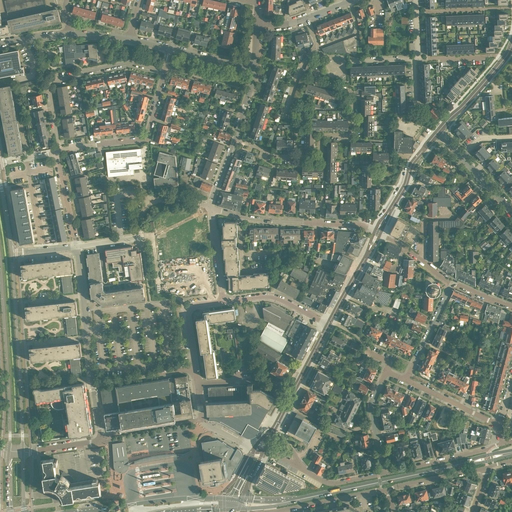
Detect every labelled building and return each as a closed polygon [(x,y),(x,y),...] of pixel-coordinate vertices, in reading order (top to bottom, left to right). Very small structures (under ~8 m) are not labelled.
[(289,5),(289,12),(290,15),(298,12),(298,13),(306,9),(303,0),(302,0),(299,0),(296,1),(297,2),(289,5)] [(396,5),(394,0),(387,0),(390,7),(391,11),(395,10),(393,6),(396,5)] [(404,7),(402,0),(394,0),(396,5),(398,9),(404,7)] [(240,10),(236,9),(237,6),(228,4),(226,15),(238,18),(238,16),(240,10)] [(371,6),(366,8),(368,11),(366,12),(368,18),(375,16),(373,10),(374,9),(373,6),(371,6)] [(357,10),(359,16),(357,17),(358,22),(359,25),(359,26),(362,25),(361,24),(362,24),(361,21),(360,21),(360,19),(363,18),(365,17),(362,9),(357,10)] [(61,21),(58,10),(53,11),(53,10),(8,21),(11,32),(11,33),(61,21)] [(351,13),(345,15),(348,23),(354,21),(351,13)] [(220,19),(218,25),(222,26),(225,27),(233,29),(235,29),(236,26),(237,23),(237,20),(238,18),(226,15),(220,18),(220,19)] [(345,15),(339,17),(343,25),(348,23),(345,15)] [(339,17),(334,19),(337,28),(343,25),(339,17)] [(0,34),(11,32),(8,21),(7,18),(1,19),(0,19),(0,34)] [(337,28),(334,19),(328,22),(331,30),(337,28)] [(146,31),(148,22),(142,21),(140,29),(146,31)] [(154,24),(148,22),(146,31),(152,32),(154,24)] [(331,30),(328,22),(322,24),(325,32),(331,30)] [(325,32),(322,24),(316,26),(319,34),(325,32)] [(164,35),(166,27),(160,25),(158,34),(164,35)] [(222,26),(220,34),(223,34),(222,40),(220,46),(230,48),(232,43),(231,43),(232,38),(233,38),(233,37),(234,33),(232,32),(233,29),(225,27),(222,26)] [(166,27),(164,35),(170,37),(172,28),(166,27)] [(178,30),(176,38),(182,40),(184,31),(185,29),(179,28),(178,30)] [(377,37),(384,37),(384,29),(377,29),(377,28),(371,28),(371,36),(371,38),(377,38),(377,37)] [(184,31),(182,40),(188,41),(191,33),(191,31),(185,29),(184,31)] [(303,31),(300,32),(303,43),(309,42),(309,43),(313,42),(310,35),(307,36),(307,33),(303,34),(303,31)] [(297,32),(298,35),(295,36),(298,45),(303,43),(300,32),(297,32)] [(200,44),(202,36),(196,35),(194,43),(200,44)] [(357,35),(342,41),(347,53),(348,53),(357,56),(357,42),(360,42),(360,35),(357,35)] [(202,36),(200,44),(207,46),(209,38),(202,36)] [(347,53),(342,41),(322,49),(323,52),(347,53)] [(73,62),(75,62),(75,60),(77,60),(77,58),(89,57),(89,58),(97,59),(97,60),(98,60),(96,43),(96,44),(88,44),(75,46),(76,48),(72,48),(72,44),(64,45),(65,53),(64,53),(65,57),(66,65),(74,64),(73,62)] [(18,50),(0,53),(0,77),(24,73),(23,67),(20,67),(19,66),(20,66),(18,56),(19,56),(18,50)] [(269,70),(280,74),(283,75),(284,69),(274,66),(272,69),(270,68),(269,70)] [(465,71),(464,71),(473,79),(477,74),(477,73),(479,71),(476,68),(474,71),(471,68),(466,73),(465,71)] [(280,74),(269,70),(268,73),(271,74),(270,77),(279,80),(280,74)] [(464,71),(461,75),(469,83),(473,79),(464,71)] [(135,82),(137,74),(131,72),(129,82),(131,82),(131,81),(135,82)] [(119,74),(121,82),(124,82),(124,83),(127,82),(125,73),(122,74),(121,73),(120,73),(119,74)] [(143,75),(141,84),(147,85),(149,77),(146,76),(146,75),(144,75),(144,76),(143,75)] [(176,85),(178,77),(178,76),(176,75),(175,76),(172,75),(170,84),(172,85),(173,84),(176,85)] [(461,76),(458,81),(465,88),(469,83),(461,75),(461,76)] [(155,79),(149,77),(147,85),(150,86),(150,87),(152,88),(155,79)] [(266,79),(265,82),(277,85),(279,80),(270,77),(269,80),(266,79)] [(103,78),(100,78),(98,78),(98,79),(97,79),(99,87),(102,86),(103,88),(105,87),(103,78)] [(187,79),(184,78),(182,87),(188,88),(190,80),(189,80),(189,79),(187,79)] [(200,83),(199,83),(199,82),(197,81),(197,82),(194,81),(191,90),(194,91),(194,90),(198,91),(200,83)] [(458,81),(454,85),(461,92),(465,88),(458,81)] [(277,85),(265,82),(264,84),(267,85),(266,88),(275,91),(277,85)] [(205,84),(203,92),(209,94),(211,86),(211,85),(209,84),(208,85),(205,84)] [(449,88),(449,89),(458,96),(461,92),(454,85),(450,89),(449,88)] [(22,147),(21,148),(10,86),(0,87),(0,103),(10,155),(22,153),(21,150),(22,149),(22,147)] [(364,91),(376,95),(375,86),(364,87),(364,91)] [(217,89),(217,88),(214,87),(213,93),(216,93),(215,97),(221,98),(223,91),(217,89)] [(275,91),(266,88),(265,91),(263,90),(262,93),(273,96),(275,91)] [(447,95),(444,98),(448,101),(450,98),(453,101),(458,96),(449,89),(445,93),(447,95)] [(221,98),(220,101),(226,102),(226,100),(228,92),(223,91),(221,98)] [(337,93),(332,92),(329,101),(334,102),(334,103),(337,104),(340,97),(336,96),(337,93)] [(273,96),(262,93),(261,95),(263,96),(262,99),(271,102),(273,96)] [(138,101),(139,101),(147,103),(149,97),(140,95),(138,101)] [(167,96),(165,102),(174,105),(175,101),(176,101),(176,99),(167,96)] [(493,96),(485,97),(486,108),(494,108),(493,96)] [(361,105),(371,105),(371,100),(373,100),(373,97),(367,97),(367,100),(361,100),(361,105)] [(33,101),(33,104),(32,105),(32,107),(43,105),(42,99),(36,100),(37,100),(33,101)] [(164,108),(172,110),(174,105),(165,102),(165,105),(164,105),(163,107),(164,108)] [(428,108),(431,110),(428,113),(435,119),(436,118),(437,119),(438,117),(438,116),(440,114),(433,108),(434,107),(437,105),(434,102),(431,105),(432,105),(431,106),(431,105),(428,108)] [(257,106),(256,109),(268,112),(270,107),(261,104),(260,107),(257,106)] [(105,123),(106,125),(107,135),(108,136),(110,135),(110,134),(113,134),(112,131),(114,130),(112,106),(108,107),(108,112),(109,112),(110,122),(105,123)] [(118,123),(116,108),(115,108),(115,106),(112,106),(114,130),(116,130),(117,134),(118,134),(120,134),(120,133),(123,133),(122,125),(122,123),(122,122),(118,123)] [(146,109),(138,107),(136,112),(144,115),(145,112),(146,112),(146,110),(146,109)] [(486,110),(482,110),(483,115),(487,114),(487,120),(495,119),(494,108),(486,108),(486,110)] [(233,115),(233,113),(221,109),(220,109),(219,113),(220,113),(219,115),(222,116),(230,118),(231,115),(233,115)] [(268,112),(256,109),(255,111),(258,112),(257,115),(266,118),(268,112)] [(144,115),(136,112),(135,112),(133,118),(136,119),(135,122),(140,123),(141,120),(142,121),(144,115)] [(171,116),(162,114),(161,120),(170,122),(172,117),(171,116)] [(229,122),(230,118),(222,116),(219,115),(218,120),(230,124),(230,122),(229,122)] [(254,117),(253,120),(264,123),(266,118),(257,115),(256,118),(254,117)] [(511,117),(498,119),(499,126),(511,124),(511,117)] [(230,124),(218,120),(216,126),(226,130),(227,126),(229,127),(230,124)] [(264,123),(253,120),(252,122),(254,123),(253,126),(262,129),(264,123)] [(459,134),(467,126),(462,120),(455,126),(457,128),(454,131),(458,135),(459,134)] [(159,127),(158,130),(166,132),(168,126),(160,124),(159,125),(158,127),(159,127)] [(250,128),(249,131),(260,135),(262,129),(253,126),(252,129),(250,128)] [(468,127),(467,126),(459,134),(458,135),(462,139),(465,136),(467,138),(472,133),(467,127),(468,127)] [(166,132),(158,130),(156,136),(165,138),(166,132)] [(260,135),(249,131),(248,133),(251,134),(250,137),(258,140),(260,135)] [(413,152),(413,138),(403,137),(403,131),(395,131),(395,132),(394,132),(394,148),(398,148),(398,152),(413,152)] [(229,139),(214,133),(214,134),(208,132),(207,135),(213,137),(213,136),(218,138),(217,139),(228,142),(229,139)] [(165,138),(156,136),(155,138),(156,139),(155,142),(165,144),(166,142),(164,141),(165,138)] [(501,143),(498,144),(498,147),(498,148),(501,148),(501,152),(507,151),(506,142),(503,142),(504,142),(501,142),(501,143)] [(486,150),(481,144),(475,149),(477,151),(474,153),(476,155),(476,156),(478,158),(486,150)] [(222,149),(211,145),(210,147),(212,147),(211,150),(221,154),(222,149)] [(143,168),(141,148),(106,152),(108,177),(131,175),(130,169),(143,168)] [(492,156),(486,150),(478,158),(479,160),(480,159),(482,162),(485,159),(486,160),(486,161),(492,156)] [(238,158),(256,164),(259,155),(256,154),(255,154),(247,152),(244,151),(241,153),(240,152),(238,158)] [(161,186),(163,186),(166,185),(166,186),(178,184),(176,166),(174,166),(174,165),(176,157),(161,153),(158,160),(159,161),(159,162),(158,162),(154,174),(159,176),(160,178),(155,179),(156,187),(158,187),(160,187),(161,186)] [(219,158),(208,154),(207,155),(209,156),(208,159),(218,162),(219,158)] [(488,170),(497,162),(495,159),(497,158),(494,154),(492,156),(486,161),(488,163),(485,165),(487,167),(487,168),(488,170)] [(446,166),(443,165),(446,161),(435,155),(432,162),(443,168),(442,170),(448,173),(450,171),(445,168),(446,166)] [(183,160),(182,166),(181,169),(189,170),(190,164),(191,159),(183,157),(183,160)] [(231,164),(239,166),(241,160),(233,158),(231,164)] [(81,162),(78,163),(69,165),(70,170),(80,167),(79,165),(82,164),(81,162)] [(497,173),(504,166),(501,163),(500,164),(497,162),(488,170),(490,172),(491,171),(493,173),(495,171),(497,172),(497,173)] [(215,168),(204,164),(204,165),(205,166),(204,169),(214,172),(215,168)] [(239,166),(231,164),(229,170),(237,172),(238,173),(241,167),(239,167),(239,166)] [(265,167),(259,165),(255,178),(258,178),(260,178),(261,178),(262,175),(265,167)] [(507,175),(505,172),(508,170),(504,166),(497,173),(499,175),(496,177),(498,179),(498,180),(499,182),(507,175)] [(262,175),(261,178),(266,180),(267,179),(270,169),(265,167),(262,175)] [(277,169),(276,176),(273,176),(273,182),(276,182),(276,178),(281,179),(282,170),(277,169)] [(237,172),(229,170),(222,189),(230,191),(237,172)] [(298,171),(292,171),(292,180),(297,180),(296,184),(299,184),(300,174),(297,174),(298,171)] [(212,176),(201,172),(201,174),(202,174),(201,177),(211,181),(212,176)] [(434,173),(432,177),(443,183),(445,178),(434,173)] [(432,184),(434,181),(422,174),(418,180),(426,184),(428,181),(432,184)] [(508,185),(511,181),(511,175),(510,177),(507,175),(499,182),(501,184),(502,183),(503,185),(506,183),(508,184),(508,185)] [(212,185),(203,181),(200,189),(210,192),(212,185)] [(26,182),(12,185),(24,241),(32,240),(22,191),(24,190),(24,188),(27,188),(26,182)] [(337,190),(332,190),(331,198),(337,198),(337,193),(340,193),(340,192),(340,185),(337,185),(337,190)] [(412,193),(411,194),(414,196),(414,195),(417,196),(418,194),(422,196),(424,194),(426,195),(428,192),(425,190),(427,188),(425,187),(421,185),(419,189),(415,187),(412,193)] [(454,195),(453,195),(460,202),(461,201),(461,200),(463,199),(467,196),(473,190),(468,185),(462,191),(465,193),(461,196),(457,192),(454,194),(454,195)] [(246,190),(235,187),(234,194),(247,197),(249,190),(246,190)] [(438,187),(437,198),(433,198),(433,203),(428,203),(428,216),(437,216),(436,212),(436,206),(451,206),(451,198),(450,198),(445,198),(445,196),(445,187),(438,187)] [(219,198),(241,204),(243,196),(221,191),(219,198)] [(471,210),(473,212),(480,205),(478,203),(481,200),(477,195),(470,201),(473,204),(469,208),(471,210)] [(276,202),(276,204),(276,212),(282,213),(282,208),(283,209),(283,205),(282,205),(282,200),(284,200),(284,196),(280,196),(279,202),(276,202)] [(241,204),(219,198),(217,205),(239,211),(241,204)] [(407,204),(414,208),(416,205),(417,205),(418,204),(422,206),(423,203),(419,200),(418,201),(413,198),(411,201),(409,200),(407,204)] [(263,214),(263,213),(264,213),(266,203),(263,203),(263,201),(258,200),(258,202),(256,201),(254,211),(255,211),(255,212),(258,213),(258,212),(260,212),(260,213),(263,214)] [(416,218),(417,215),(413,213),(414,211),(413,211),(414,208),(407,204),(405,208),(407,209),(406,212),(412,215),(411,216),(416,218)] [(487,208),(488,207),(486,206),(485,206),(485,205),(478,211),(482,216),(489,210),(487,208)] [(465,208),(457,217),(454,221),(439,221),(439,231),(457,231),(467,219),(465,217),(469,212),(467,210),(465,208)] [(492,214),(493,213),(491,211),(491,212),(489,210),(482,216),(486,220),(493,214),(492,214)] [(496,217),(487,225),(489,228),(490,227),(491,229),(500,221),(498,220),(498,219),(497,217),(496,218),(496,217)] [(420,238),(408,230),(410,227),(407,226),(408,224),(406,223),(397,219),(398,219),(390,233),(394,235),(393,236),(396,237),(396,236),(398,238),(399,239),(399,238),(403,241),(411,246),(414,241),(417,242),(420,238)] [(223,222),(223,232),(226,232),(226,235),(225,235),(225,238),(222,238),(222,246),(225,245),(225,248),(226,248),(226,251),(223,251),(224,262),(225,262),(225,275),(227,275),(227,278),(228,278),(229,291),(242,290),(242,289),(256,289),(256,287),(269,287),(269,279),(256,279),(257,281),(243,281),(243,284),(233,284),(233,280),(236,280),(236,276),(233,276),(233,275),(233,263),(231,263),(231,255),(236,255),(236,247),(235,247),(234,236),(236,236),(236,221),(223,222)] [(428,221),(428,261),(438,261),(438,221),(428,221)] [(491,229),(489,231),(490,233),(493,230),(496,233),(497,232),(504,226),(503,225),(502,223),(501,223),(500,221),(491,229)] [(411,225),(408,230),(417,235),(420,231),(411,225)] [(508,229),(507,229),(506,229),(500,235),(504,239),(510,233),(509,231),(508,229)] [(338,230),(337,241),(345,242),(347,231),(338,230)] [(328,231),(327,240),(331,241),(330,244),(332,244),(331,253),(334,254),(336,243),(333,242),(333,241),(334,233),(332,233),(332,231),(328,231)] [(352,233),(342,253),(348,256),(354,259),(360,247),(359,247),(362,241),(363,242),(365,237),(365,235),(357,233),(357,234),(352,233)] [(502,241),(506,245),(511,240),(511,234),(510,233),(504,239),(502,241)] [(397,259),(402,248),(389,243),(385,254),(397,259)] [(106,255),(107,255),(107,257),(106,257),(106,259),(107,259),(107,261),(107,263),(108,263),(108,262),(112,262),(113,267),(119,267),(119,272),(125,271),(125,277),(131,276),(131,277),(131,280),(131,281),(133,281),(135,281),(137,281),(137,279),(138,278),(139,281),(141,280),(142,280),(144,280),(144,278),(144,275),(144,273),(143,273),(143,270),(143,268),(142,264),(142,262),(141,259),(142,259),(141,257),(141,254),(141,252),(139,252),(139,253),(137,253),(137,252),(137,251),(137,250),(136,249),(135,249),(134,249),(134,250),(134,249),(133,250),(132,247),(133,247),(133,246),(131,246),(128,247),(126,247),(123,248),(123,247),(120,248),(117,248),(115,248),(115,249),(112,249),(110,249),(107,250),(106,250),(105,250),(105,252),(106,252),(106,254),(106,255)] [(320,252),(319,258),(336,261),(338,262),(333,270),(337,271),(346,274),(354,259),(348,256),(335,253),(335,254),(320,252)] [(89,280),(90,287),(92,287),(93,294),(91,294),(92,298),(101,305),(105,305),(105,303),(112,302),(112,304),(113,304),(119,303),(119,301),(126,300),(127,302),(134,301),(133,299),(141,298),(141,300),(145,299),(143,288),(104,294),(102,292),(101,282),(97,253),(86,254),(86,258),(88,258),(89,265),(87,266),(88,272),(90,272),(91,280),(89,280)] [(385,256),(379,253),(376,261),(381,264),(385,256)] [(439,262),(441,264),(439,267),(443,270),(448,263),(449,261),(447,259),(448,258),(446,257),(446,253),(445,253),(440,253),(441,260),(439,262)] [(448,263),(443,270),(447,272),(452,265),(450,264),(453,261),(454,259),(449,255),(448,258),(447,259),(449,261),(448,263)] [(72,259),(26,264),(24,264),(24,262),(24,263),(21,263),(23,277),(56,274),(61,273),(61,274),(71,273),(73,272),(72,259)] [(413,278),(414,260),(404,259),(403,282),(402,284),(406,285),(406,282),(407,278),(413,278)] [(392,263),(387,260),(383,268),(388,271),(392,263)] [(376,278),(382,281),(383,269),(382,268),(382,269),(371,264),(367,272),(377,277),(376,278)] [(455,264),(455,268),(455,278),(464,281),(467,273),(461,270),(461,264),(455,264)] [(293,266),(289,275),(305,281),(308,272),(293,266)] [(327,269),(312,298),(317,301),(329,306),(333,297),(334,297),(339,287),(343,278),(344,278),(346,275),(327,269)] [(481,278),(478,285),(483,287),(490,272),(490,270),(488,269),(485,276),(482,274),(481,278)] [(467,273),(464,281),(475,286),(475,270),(471,270),(471,275),(467,273)] [(488,289),(492,279),(489,278),(492,273),(490,272),(483,287),(488,289)] [(276,274),(272,282),(276,283),(273,288),(278,290),(298,300),(306,285),(286,275),(281,273),(279,276),(276,274)] [(382,281),(376,278),(375,278),(366,273),(362,281),(378,290),(382,292),(382,281)] [(397,274),(385,273),(383,286),(395,288),(397,274)] [(499,276),(497,281),(492,291),(497,293),(500,286),(498,285),(502,275),(500,274),(499,276)] [(495,280),(492,279),(488,289),(492,291),(497,281),(495,280)] [(510,280),(507,289),(504,288),(501,295),(506,297),(511,281),(510,280)] [(382,293),(382,292),(378,290),(363,283),(360,288),(358,287),(353,297),(370,306),(373,299),(381,303),(380,303),(386,306),(392,294),(382,293)] [(436,287),(436,286),(435,286),(434,285),(433,285),(432,285),(431,286),(430,286),(430,287),(429,287),(429,288),(428,288),(428,289),(428,290),(428,291),(428,292),(429,293),(430,294),(431,294),(431,295),(432,295),(433,295),(434,295),(435,295),(436,294),(437,294),(437,293),(437,292),(438,292),(438,291),(438,290),(438,289),(437,288),(437,287),(436,287)] [(456,299),(459,291),(454,289),(451,297),(456,299)] [(464,293),(459,291),(456,299),(460,302),(464,293)] [(460,302),(459,305),(461,306),(463,308),(465,304),(469,296),(464,293),(460,302)] [(317,301),(310,297),(310,298),(304,295),(301,301),(304,302),(305,302),(306,302),(306,303),(309,305),(309,304),(310,305),(313,307),(313,306),(314,307),(318,310),(321,311),(321,310),(326,312),(329,306),(317,301)] [(474,298),(469,296),(465,304),(470,306),(474,298)] [(424,297),(424,310),(433,310),(433,298),(424,297)] [(396,298),(393,307),(398,309),(401,299),(396,298)] [(474,298),(470,306),(469,308),(471,309),(472,307),(475,308),(478,300),(474,298)] [(478,300),(475,308),(477,309),(475,314),(477,315),(483,302),(478,300)] [(76,301),(30,306),(29,306),(28,304),(28,305),(25,305),(27,319),(33,319),(63,315),(65,315),(65,316),(75,315),(78,314),(76,301)] [(345,310),(359,317),(363,309),(350,302),(345,310)] [(483,320),(486,321),(488,316),(488,317),(492,305),(487,304),(485,309),(485,313),(486,314),(483,320)] [(488,316),(487,319),(492,321),(494,316),(493,316),(497,307),(492,305),(488,317),(488,316)] [(264,319),(269,322),(285,330),(292,317),(271,306),(263,307),(264,319)] [(494,316),(492,321),(498,323),(499,320),(500,312),(501,309),(497,307),(493,316),(494,316)] [(210,322),(235,319),(234,309),(209,312),(208,311),(203,312),(204,315),(205,315),(205,318),(196,319),(197,324),(198,324),(199,327),(197,327),(197,329),(199,329),(200,332),(198,332),(199,341),(201,341),(201,343),(199,344),(200,346),(201,346),(202,348),(200,349),(201,353),(203,353),(203,354),(205,354),(206,357),(204,357),(205,366),(207,365),(207,368),(206,369),(206,370),(207,370),(208,373),(206,373),(207,378),(217,377),(213,353),(217,353),(216,350),(213,351),(210,351),(210,345),(213,345),(213,341),(209,342),(206,318),(209,318),(210,322)] [(426,317),(414,311),(413,310),(411,312),(414,314),(417,315),(415,319),(424,323),(424,322),(425,322),(426,321),(425,320),(426,317)] [(509,321),(504,320),(505,314),(500,312),(499,320),(503,321),(502,325),(511,327),(511,313),(509,321)] [(348,316),(344,314),(340,322),(347,325),(350,321),(354,323),(357,319),(355,318),(352,316),(352,317),(348,315),(348,316)] [(306,325),(292,317),(283,333),(291,337),(288,342),(295,346),(296,346),(299,340),(301,335),(304,330),(306,325)] [(412,320),(407,318),(405,322),(409,324),(407,328),(411,329),(419,333),(420,330),(421,330),(422,329),(421,328),(421,327),(411,322),(412,320)] [(357,319),(354,323),(362,327),(364,323),(357,319)] [(283,333),(285,330),(269,322),(259,339),(281,352),(288,340),(281,336),(283,333)] [(377,324),(374,328),(371,327),(367,334),(368,335),(368,336),(370,336),(373,337),(376,329),(379,325),(377,324)] [(307,325),(306,325),(304,330),(314,335),(316,330),(307,325)] [(380,325),(379,325),(376,329),(373,337),(375,338),(375,339),(377,340),(377,339),(378,339),(380,336),(382,337),(385,330),(383,329),(381,332),(378,330),(380,325)] [(440,327),(437,333),(443,336),(446,337),(448,334),(451,330),(443,326),(442,329),(440,327)] [(501,335),(500,338),(505,339),(505,341),(511,342),(511,328),(508,327),(507,332),(502,331),(501,335)] [(314,335),(304,330),(301,335),(311,341),(311,340),(314,335),(314,336),(314,335)] [(385,330),(382,337),(385,339),(383,342),(384,342),(384,343),(386,344),(387,343),(389,344),(392,337),(387,334),(388,332),(385,330)] [(401,330),(397,339),(394,347),(399,349),(400,348),(403,342),(403,341),(400,339),(404,331),(401,330)] [(443,336),(437,333),(434,339),(440,341),(441,342),(442,339),(443,336)] [(311,341),(301,335),(299,340),(308,346),(311,341)] [(345,338),(344,340),(339,337),(339,338),(333,335),(330,342),(340,348),(343,342),(346,343),(348,340),(345,338)] [(393,335),(392,337),(389,344),(391,345),(391,346),(393,347),(394,347),(397,339),(394,338),(395,336),(393,335)] [(440,341),(434,339),(432,344),(439,347),(438,348),(442,349),(443,346),(440,345),(439,344),(440,341)] [(308,346),(299,340),(296,346),(305,351),(308,346)] [(406,348),(404,352),(406,353),(406,354),(408,355),(409,354),(410,354),(413,347),(410,345),(412,341),(410,340),(409,342),(408,344),(406,348)] [(261,341),(257,348),(255,351),(275,363),(273,366),(272,366),(271,368),(272,369),(272,368),(273,369),(271,372),(281,378),(288,367),(278,361),(282,354),(261,341)] [(400,348),(399,349),(399,350),(401,351),(402,351),(404,352),(406,348),(408,344),(403,342),(400,348)] [(511,349),(511,350),(511,351),(511,344),(505,342),(502,342),(501,344),(501,346),(511,349)] [(33,346),(32,346),(32,347),(29,347),(31,361),(69,357),(69,358),(70,358),(79,357),(82,356),(80,343),(35,348),(34,347),(33,348),(33,346)] [(296,346),(292,354),(301,359),(306,351),(305,351),(296,346)] [(501,347),(499,351),(503,352),(511,354),(511,351),(511,350),(511,349),(501,346),(500,346),(501,347)] [(429,350),(427,355),(435,359),(436,360),(442,363),(442,362),(442,361),(440,359),(437,358),(436,357),(437,354),(438,354),(439,351),(434,349),(433,352),(430,350),(429,350)] [(331,350),(330,352),(329,351),(327,357),(322,354),(317,364),(327,369),(333,358),(335,359),(335,360),(340,363),(343,354),(339,352),(337,356),(334,354),(335,352),(331,350)] [(499,351),(498,356),(501,357),(510,359),(511,354),(503,352),(499,351)] [(425,358),(424,360),(432,364),(435,359),(427,355),(426,357),(425,358)] [(510,359),(498,356),(497,358),(501,359),(500,362),(508,364),(510,359)] [(263,363),(257,360),(254,366),(259,369),(261,366),(263,363)] [(423,363),(423,364),(422,366),(434,372),(435,370),(431,367),(432,364),(424,360),(423,363)] [(497,361),(495,366),(507,369),(508,364),(500,362),(497,361)] [(368,367),(367,370),(362,368),(363,366),(359,364),(357,368),(361,370),(374,376),(377,370),(368,367)] [(434,372),(422,366),(421,368),(420,368),(419,370),(420,371),(422,372),(421,372),(426,374),(427,375),(429,370),(430,371),(429,372),(435,375),(436,372),(434,372)] [(495,366),(494,370),(494,371),(498,371),(506,374),(507,369),(495,366)] [(441,371),(439,375),(440,376),(439,379),(439,380),(441,381),(442,381),(444,382),(448,374),(450,370),(448,369),(447,372),(443,370),(442,372),(441,371)] [(333,378),(318,370),(310,387),(315,390),(314,389),(313,392),(314,393),(324,398),(326,395),(325,394),(325,393),(328,395),(335,382),(331,381),(333,378)] [(374,376),(361,370),(360,372),(365,374),(363,378),(371,382),(374,376)] [(450,370),(448,374),(444,382),(446,383),(446,384),(448,385),(449,384),(454,374),(450,373),(451,371),(450,370)] [(454,374),(449,384),(455,387),(458,380),(459,378),(455,377),(458,371),(456,370),(454,374)] [(494,373),(493,375),(496,376),(505,379),(505,377),(505,378),(506,374),(498,371),(494,371),(494,373)] [(168,378),(168,379),(175,419),(193,417),(187,375),(168,378)] [(505,379),(493,375),(492,378),(496,378),(495,381),(503,384),(504,384),(505,380),(504,380),(505,379)] [(361,384),(360,384),(359,384),(360,381),(354,378),(352,384),(355,385),(359,387),(358,390),(365,394),(366,393),(367,393),(367,391),(368,388),(363,385),(361,384)] [(464,380),(463,382),(460,389),(462,390),(462,391),(464,392),(465,392),(468,385),(466,383),(468,379),(465,378),(464,380)] [(168,379),(115,387),(122,428),(175,419),(168,379)] [(252,384),(256,384),(257,385),(258,383),(256,382),(255,381),(254,381),(253,381),(251,381),(251,380),(248,380),(248,383),(246,384),(246,385),(208,387),(209,419),(215,418),(247,436),(249,437),(251,437),(253,436),(254,435),(255,433),(272,405),(273,405),(274,403),(275,403),(273,402),(275,398),(260,390),(256,390),(253,390),(252,384)] [(463,382),(458,380),(455,387),(455,388),(457,389),(458,388),(460,389),(463,382)] [(343,387),(335,383),(332,391),(339,394),(343,387)] [(502,388),(490,385),(489,390),(490,390),(501,393),(502,388)] [(73,387),(72,387),(65,388),(65,386),(42,389),(37,388),(34,388),(34,389),(33,390),(33,391),(33,392),(34,392),(34,393),(35,393),(36,402),(41,402),(42,402),(43,402),(44,402),(45,402),(46,401),(47,401),(51,400),(52,403),(51,403),(52,405),(53,407),(55,408),(57,409),(60,409),(64,408),(63,408),(66,407),(66,408),(66,409),(66,410),(67,410),(68,419),(68,420),(68,421),(68,422),(66,422),(67,427),(67,428),(67,429),(67,430),(67,431),(67,432),(68,432),(69,437),(78,436),(79,436),(81,437),(82,436),(83,435),(92,433),(92,429),(92,428),(92,427),(92,426),(92,425),(92,424),(91,424),(91,423),(89,414),(90,413),(90,412),(89,411),(89,410),(89,409),(88,409),(87,400),(87,399),(87,398),(87,397),(87,396),(87,395),(86,395),(86,390),(83,390),(82,388),(82,387),(81,387),(73,388),(73,387)] [(122,428),(115,387),(100,389),(107,430),(122,428)] [(389,397),(393,390),(387,387),(383,395),(389,397)] [(393,390),(389,397),(395,400),(399,392),(393,389),(393,390)] [(315,416),(319,419),(326,399),(324,398),(314,393),(314,394),(308,391),(306,394),(305,394),(305,396),(305,397),(304,396),(301,402),(302,403),(301,403),(300,405),(299,408),(315,417),(315,416)] [(358,399),(359,396),(348,391),(344,399),(347,400),(344,405),(342,404),(339,410),(341,411),(339,416),(336,415),(333,423),(344,428),(345,425),(349,427),(361,400),(358,399)] [(404,395),(399,392),(395,400),(400,403),(398,406),(402,407),(402,406),(403,405),(405,401),(402,400),(404,395)] [(488,395),(486,394),(486,397),(491,398),(490,401),(498,403),(500,398),(488,395)] [(416,398),(410,396),(405,407),(406,408),(410,410),(416,398)] [(422,401),(420,400),(414,412),(419,415),(421,411),(422,411),(424,408),(423,407),(425,403),(425,402),(422,401)] [(497,408),(485,404),(484,404),(483,407),(488,408),(487,410),(491,411),(491,412),(493,413),(494,412),(496,413),(497,409),(497,408)] [(425,417),(426,418),(427,419),(428,418),(430,419),(432,414),(432,415),(432,414),(433,412),(435,408),(430,405),(428,409),(427,409),(428,410),(427,412),(426,412),(424,411),(421,417),(424,418),(425,417)] [(381,408),(382,411),(379,411),(381,418),(389,416),(388,409),(386,410),(386,407),(381,408)] [(309,422),(310,421),(297,414),(294,419),(286,433),(287,434),(307,444),(318,425),(312,422),(311,423),(309,422)] [(389,416),(381,418),(382,424),(391,422),(389,416)] [(391,422),(382,424),(383,430),(387,430),(387,433),(395,431),(394,424),(397,423),(396,421),(393,422),(391,422)] [(344,438),(347,432),(329,425),(327,431),(344,438)] [(476,426),(475,430),(490,434),(492,429),(483,427),(482,428),(482,427),(476,426)] [(490,434),(475,430),(474,434),(480,436),(480,435),(480,436),(489,438),(490,434)] [(386,436),(386,439),(385,440),(386,441),(387,442),(395,440),(394,437),(398,436),(397,433),(394,434),(389,435),(390,435),(386,436)] [(488,444),(489,440),(474,436),(473,440),(488,444)] [(226,477),(229,479),(241,459),(241,458),(242,457),(242,456),(242,455),(242,454),(242,453),(241,453),(241,452),(240,451),(240,450),(239,450),(238,449),(237,449),(236,450),(218,440),(215,440),(214,439),(213,439),(212,438),(211,438),(210,438),(209,438),(208,438),(207,439),(206,439),(206,440),(205,440),(205,441),(204,442),(201,442),(204,461),(223,458),(226,477)] [(455,449),(452,439),(445,441),(447,451),(455,449)] [(398,449),(399,452),(393,453),(394,459),(394,460),(393,460),(394,461),(394,462),(395,462),(396,462),(397,461),(397,460),(403,459),(403,456),(404,456),(405,455),(404,451),(404,450),(403,446),(404,448),(409,447),(408,445),(407,441),(396,444),(397,449),(398,449)] [(445,441),(438,443),(440,452),(447,451),(445,441)] [(423,444),(426,456),(433,454),(430,442),(423,444)] [(408,445),(409,447),(410,453),(413,452),(414,458),(415,458),(415,459),(419,458),(419,457),(421,456),(418,444),(412,445),(411,444),(408,445)] [(319,461),(322,457),(317,453),(312,461),(318,464),(319,461)] [(223,458),(204,461),(200,461),(204,481),(208,481),(209,485),(210,485),(211,485),(213,485),(214,485),(215,485),(217,485),(218,485),(219,484),(220,484),(222,483),(223,483),(224,482),(228,481),(229,479),(226,477),(223,458)] [(372,463),(371,463),(370,458),(365,459),(365,458),(363,458),(361,459),(362,461),(362,466),(363,466),(363,469),(371,467),(373,466),(372,463)] [(54,459),(41,461),(41,463),(42,470),(42,471),(41,471),(41,472),(42,472),(42,473),(43,473),(45,488),(45,489),(46,489),(49,489),(53,490),(54,489),(57,491),(59,493),(59,494),(61,497),(62,501),(63,501),(78,499),(79,500),(80,500),(81,499),(89,497),(90,498),(91,498),(92,497),(99,496),(101,495),(99,482),(98,483),(94,483),(93,480),(77,482),(77,486),(71,487),(70,485),(69,484),(70,482),(68,479),(65,477),(61,475),(61,476),(60,477),(58,476),(57,477),(56,473),(59,473),(58,464),(57,464),(55,464),(54,460),(54,459)] [(127,459),(116,461),(116,463),(115,464),(115,466),(115,467),(115,468),(116,469),(117,470),(118,471),(119,471),(120,472),(121,472),(122,472),(123,471),(124,471),(125,471),(126,470),(126,467),(128,466),(127,459)] [(326,465),(322,463),(319,461),(318,464),(319,464),(314,472),(320,475),(322,472),(322,473),(325,469),(324,468),(326,465)] [(346,461),(344,462),(346,473),(353,471),(352,464),(347,465),(346,461)] [(266,462),(255,481),(270,490),(273,491),(274,492),(275,492),(291,490),(293,489),(305,488),(304,481),(287,472),(287,473),(286,473),(266,462)] [(346,473),(344,462),(340,463),(340,464),(337,465),(339,474),(346,473)] [(502,476),(503,479),(500,480),(501,486),(511,483),(508,472),(503,473),(504,476),(502,476)] [(466,481),(465,483),(461,481),(456,480),(455,482),(460,483),(475,489),(476,484),(475,484),(470,482),(466,481)] [(142,483),(144,496),(171,491),(170,488),(165,489),(165,488),(161,489),(160,486),(156,487),(155,482),(145,484),(145,482),(142,483)] [(475,489),(460,483),(460,484),(456,482),(455,484),(459,486),(463,488),(463,490),(473,493),(475,489)] [(505,492),(499,489),(500,486),(492,483),(491,483),(491,485),(491,486),(490,488),(498,492),(503,493),(502,495),(505,496),(506,493),(505,492)] [(449,486),(448,489),(445,490),(446,493),(452,495),(453,487),(449,486)] [(498,492),(490,488),(489,491),(488,491),(488,493),(488,494),(496,497),(498,492)] [(459,492),(458,497),(470,502),(472,497),(462,493),(462,494),(459,492)] [(470,502),(458,497),(455,496),(453,499),(456,500),(456,501),(459,502),(459,503),(468,506),(470,502)] [(495,504),(496,501),(487,497),(487,498),(486,498),(485,500),(486,501),(485,501),(484,503),(485,503),(484,504),(493,508),(493,507),(496,509),(498,506),(496,505),(495,504)]
